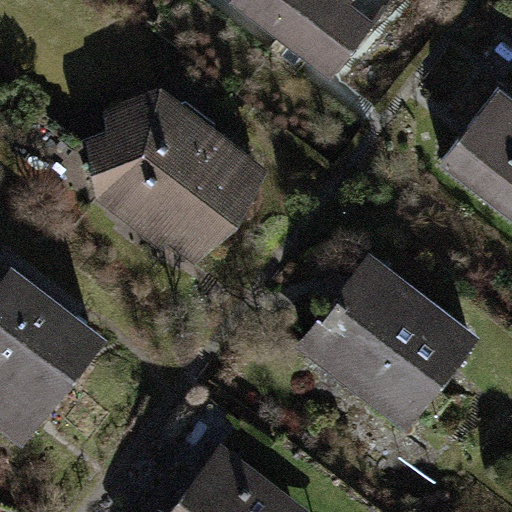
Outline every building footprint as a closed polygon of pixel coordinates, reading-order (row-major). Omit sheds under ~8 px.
[(391,0),(248,0),(339,68),(391,0)] [(194,285),(284,161),(175,83),(85,207),(194,285)] [(454,143),(511,192),(511,88),(506,83),(454,143)] [(488,324),(371,238),(296,339),(413,425),(488,324)] [(0,431),(28,453),(122,332),(25,257),(0,289),(0,431)] [(329,511),(231,434),(167,511),(329,511)]
